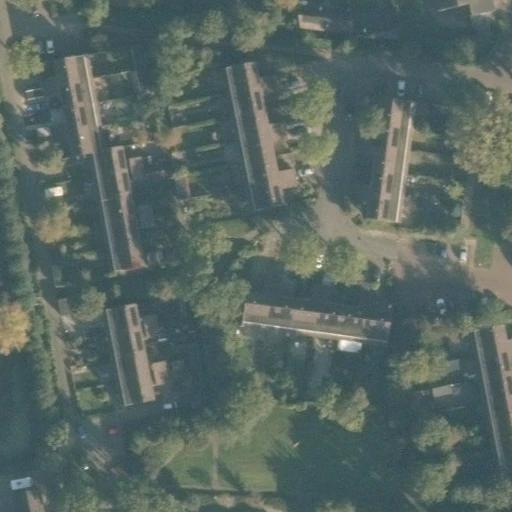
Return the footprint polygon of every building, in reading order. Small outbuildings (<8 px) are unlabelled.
[(435,0),(437,10),(446,9),(455,6),(458,19),(461,18),(469,16),(491,11),(494,11),(491,0),(435,0)] [(357,35),(360,15),(297,8),(301,29),(357,35)] [(489,25),(476,28),(479,41),(491,38),(489,25)] [(42,88),(91,79),(87,54),(54,60),(57,76),(41,79),(42,88)] [(136,70),(147,69),(144,56),(134,57),(136,70)] [(227,93),(276,83),(274,75),(258,78),(255,62),(222,69),(227,93)] [(136,70),(138,83),(149,82),(147,69),(136,70)] [(60,93),(63,108),(96,102),(91,79),(42,88),(44,96),(60,93)] [(276,83),(227,93),(231,116),(264,110),(261,95),(277,92),(276,83)] [(378,126),(411,130),(415,103),(365,96),(364,106),(380,108),(378,126)] [(96,102),(63,108),(66,124),(49,127),(51,135),(100,126),(96,102)] [(231,116),(236,140),(285,130),(283,122),(267,125),(264,110),(231,116)] [(100,126),(51,135),(53,144),(69,141),(72,157),(88,154),(88,153),(105,150),(104,149),(100,126)] [(360,136),(359,145),(408,151),(411,130),(378,126),(376,138),(360,136)] [(241,164),(274,157),(271,142),(287,139),(285,130),(236,140),(241,164)] [(372,171),(405,175),(408,151),(359,145),(358,153),(374,156),(372,171)] [(88,153),(88,154),(93,177),(142,168),(140,159),(124,162),(121,146),(104,149),(105,150),(88,153)] [(277,172),(274,157),(241,164),(246,187),(295,177),(293,169),(277,172)] [(163,177),(161,165),(144,168),(146,180),(163,177)] [(142,168),(93,177),(97,200),(130,194),(127,179),(143,176),(142,168)] [(402,199),(405,175),(372,171),(370,186),(354,184),(353,192),(402,199)] [(295,177),(246,187),(250,212),(283,205),(280,189),(296,186),(295,177)] [(402,199),(353,192),(352,201),(368,203),(366,219),(399,223),(402,199)] [(133,209),(130,194),(97,200),(102,224),(151,215),(149,206),(133,209)] [(151,215),(102,224),(106,248),(139,242),(136,226),(152,223),(151,215)] [(139,242),(106,248),(111,272),(160,263),(158,254),(142,257),(139,242)] [(313,274),(312,284),(321,285),(322,275),(313,274)] [(323,275),(322,285),(329,286),(331,277),(323,275)] [(266,329),(273,279),(264,278),(262,295),(246,292),(241,325),(266,329)] [(273,279),(266,329),(290,332),(295,299),(279,297),(282,281),(273,279)] [(338,339),(361,342),(368,292),(369,284),(361,283),(357,308),(342,305),(338,339)] [(310,301),(295,299),(290,332),(314,335),(321,286),(312,285),(310,301)] [(314,335),(338,339),(342,305),(327,303),(329,287),(321,286),(314,335)] [(377,294),(368,292),(361,342),(386,345),(391,312),(375,310),(377,294)] [(84,311),(80,295),(57,300),(60,316),(84,311)] [(107,335),(156,325),(154,314),(137,317),(135,304),(102,310),(107,335)] [(470,331),(474,355),(511,347),(511,339),(505,340),(502,324),(470,331)] [(107,335),(111,358),(144,352),(142,339),(158,336),(156,325),(107,335)] [(511,347),(474,355),(479,379),(511,372),(509,357),(511,356),(511,347)] [(111,358),(116,382),(165,372),(163,361),(147,365),(144,352),(111,358)] [(165,372),(116,382),(121,406),(153,400),(151,386),(167,383),(165,372)] [(511,374),(511,372),(479,379),(483,402),(511,396),(511,374)] [(207,407),(204,392),(178,397),(181,412),(207,407)] [(488,426),(511,421),(511,396),(483,402),(488,426)] [(511,421),(488,426),(492,450),(511,445),(511,421)] [(511,445),(492,450),(497,474),(511,471),(511,445)] [(43,511),(39,489),(13,494),(16,511),(43,511)]
